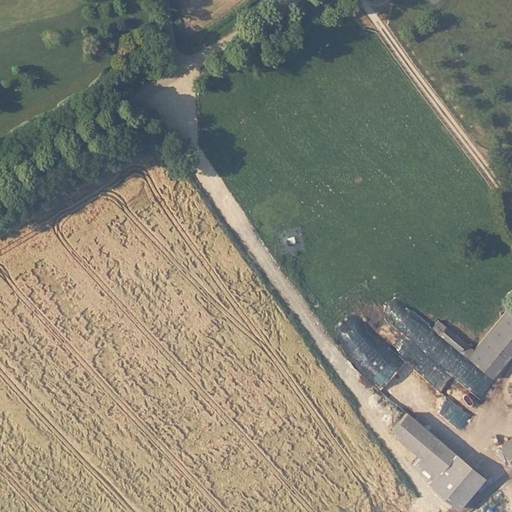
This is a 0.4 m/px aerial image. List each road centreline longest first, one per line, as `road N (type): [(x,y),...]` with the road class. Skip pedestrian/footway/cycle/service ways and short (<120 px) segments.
road 1 (tertiary): [(0,175),(174,75)]
road 2 (tertiary): [(174,75),(288,0)]
